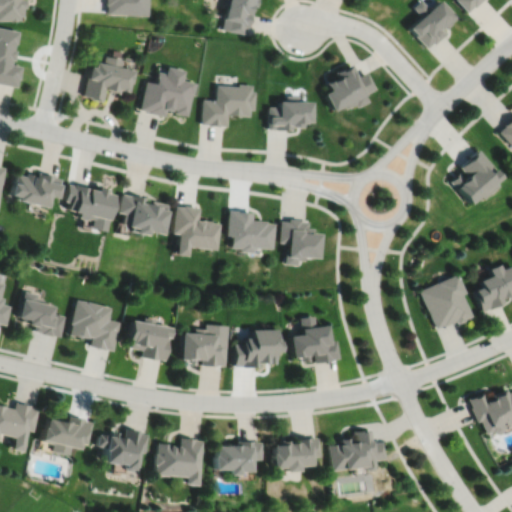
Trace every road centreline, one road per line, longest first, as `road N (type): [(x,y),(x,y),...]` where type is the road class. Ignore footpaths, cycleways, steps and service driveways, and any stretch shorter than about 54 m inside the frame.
road 1 (residential): [(0,362),(148,396),(234,404),(312,400),(400,382)]
road 2 (residential): [(0,120),(175,162),(276,174)]
road 3 (residential): [(473,511),(410,406),(370,295)]
road 4 (residential): [(440,108),(369,34),(324,23),(300,29)]
road 5 (residential): [(353,190),(356,215),(368,224),(391,224),(402,213),(404,190),(387,173),(370,173),(353,190)]
road 6 (residential): [(41,130),(67,0)]
road 7 (residential): [(400,382),(511,338)]
